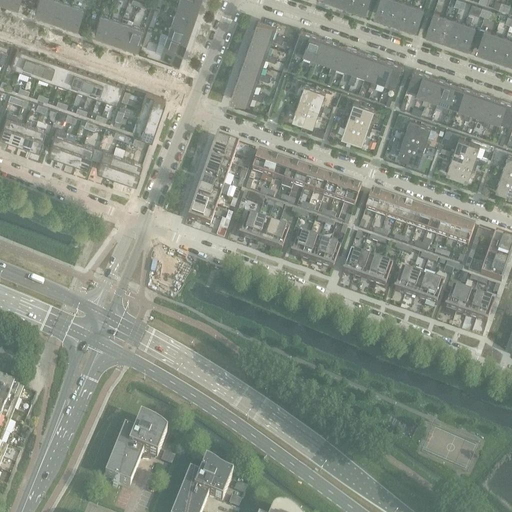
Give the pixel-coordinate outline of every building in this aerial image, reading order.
[(46,16),(51,0),(39,0),(35,12),(46,16)] [(62,2),(57,0),(51,0),(46,16),(56,19),(62,2)] [(199,0),(179,0),(179,4),(196,10),(199,0)] [(370,0),(358,0),(356,7),(366,11),(370,0)] [(380,0),(375,14),(386,18),(392,0),(380,0)] [(403,3),(395,0),(392,0),(386,18),(396,21),(396,22),(403,3)] [(72,5),(62,2),(56,19),(66,23),(72,5)] [(413,6),(403,3),(396,22),(406,25),(413,6)] [(196,10),(179,4),(175,14),(193,20),(196,10)] [(83,9),(72,5),(66,23),(77,26),(83,9)] [(424,10),(413,6),(406,25),(417,29),(424,10)] [(438,36),(445,17),(434,13),(427,32),(438,36)] [(193,20),(175,14),(172,24),(189,31),(193,20)] [(95,33),(105,36),(111,19),(101,15),(95,33)] [(455,21),(445,17),(438,36),(448,39),(448,40),(455,21)] [(122,22),(111,19),(105,36),(116,40),(122,22)] [(258,21),(255,31),(274,38),(273,41),(277,42),(279,37),(275,35),(277,28),(258,21)] [(465,24),(455,21),(448,40),(458,43),(465,24)] [(132,26),(122,22),(116,40),(126,43),(132,26)] [(189,31),(172,24),(168,35),(186,41),(189,31)] [(476,28),(465,24),(458,43),(469,47),(476,28)] [(143,30),(132,26),(126,43),(137,47),(143,30)] [(274,38),(255,31),(251,41),(270,47),(273,41),(274,38)] [(305,54),(306,52),(305,52),(311,34),(301,31),(294,50),(305,54)] [(478,50),(489,54),(496,35),(485,31),(478,50)] [(322,38),(311,34),(305,52),(306,52),(313,55),(316,56),(322,38)] [(186,41),(168,35),(164,45),(182,51),(186,41)] [(506,38),(496,35),(489,54),(499,57),(499,58),(506,38)] [(332,41),(322,38),(316,56),(313,55),(311,60),(317,62),(318,57),(326,59),(332,41)] [(511,53),(511,40),(506,38),(499,58),(499,57),(509,61),(511,53)] [(270,47),(251,41),(248,50),(267,57),(266,60),(271,61),(273,56),(268,54),(270,47)] [(342,45),(332,41),(326,59),(333,62),(336,63),(342,45)] [(0,63),(2,64),(9,45),(7,44),(7,46),(0,43),(0,42),(0,63)] [(182,51),(164,45),(161,56),(178,62),(182,51)] [(352,49),(342,45),(336,63),(333,62),(331,67),(337,69),(339,64),(346,66),(352,49)] [(10,67),(20,70),(27,51),(26,51),(25,52),(18,50),(19,49),(17,48),(10,67)] [(362,52),(352,49),(346,66),(353,69),(356,70),(362,52)] [(267,57),(248,50),(245,60),(264,66),(266,60),(267,57)] [(35,56),(30,54),(28,53),(28,52),(27,51),(20,70),(30,74),(37,55),(35,54),(35,56)] [(373,56),(362,52),(356,70),(353,69),(352,74),(357,76),(359,71),(367,73),(373,56)] [(44,59),(40,58),(37,57),(38,55),(37,55),(30,74),(40,77),(46,58),(45,58),(44,59)] [(383,59),(373,56),(367,73),(374,76),(377,77),(383,59)] [(54,62),(50,61),(47,60),(48,59),(46,58),(40,77),(49,80),(56,62),(55,61),(54,62)] [(387,80),(393,63),(383,59),(377,77),(374,76),(372,81),(378,83),(385,86),(386,82),(386,80),(387,80)] [(264,66),(245,60),(241,70),(260,76),(259,79),(264,81),(266,75),(261,73),(264,66)] [(64,66),(59,64),(57,63),(57,62),(56,62),(49,80),(59,84),(65,65),(64,64),(64,66)] [(396,90),(401,75),(404,66),(393,63),(387,80),(386,80),(386,82),(385,86),(396,90)] [(73,69),(69,68),(66,67),(67,65),(65,65),(59,84),(69,87),(75,68),(74,68),(73,69)] [(83,72),(79,71),(76,70),(76,69),(75,68),(69,87),(78,90),(85,72),(83,71),(83,72)] [(260,76),(241,70),(238,79),(257,86),(259,79),(260,76)] [(419,93),(419,92),(419,91),(425,74),(414,70),(407,89),(419,93)] [(93,76),(89,74),(86,74),(86,72),(85,72),(78,90),(88,94),(95,75),(93,75),(93,76)] [(435,77),(425,74),(419,91),(419,92),(426,94),(429,95),(435,77)] [(102,79),(98,78),(96,77),(96,75),(95,75),(88,94),(98,97),(104,78),(103,78),(102,79)] [(445,81),(435,77),(429,95),(426,94),(424,99),(430,101),(432,96),(439,98),(445,81)] [(112,83),(108,81),(105,80),(106,79),(104,78),(98,97),(107,100),(114,82),(113,81),(112,83)] [(257,86),(238,79),(235,89),(253,96),(252,98),(257,100),(259,94),(254,93),(257,86)] [(449,102),(455,84),(445,81),(439,98),(437,104),(445,106),(446,101),(449,102)] [(122,86),(117,84),(115,84),(115,82),(114,82),(107,100),(118,104),(124,85),(122,85),(122,86)] [(459,106),(466,88),(455,84),(449,102),(446,101),(445,106),(450,108),(452,103),(459,106)] [(297,97),(296,102),(309,106),(315,88),(305,85),(300,98),(297,97)] [(326,92),(315,88),(309,106),(323,111),(324,107),(325,106),(322,105),(326,92)] [(476,91),(466,88),(459,106),(467,108),(470,109),(476,91)] [(253,96),(235,89),(231,99),(250,106),(252,98),(253,96)] [(486,95),(476,91),(470,109),(467,108),(465,114),(471,115),(473,110),(480,113),(486,95)] [(146,93),(143,103),(162,110),(162,108),(161,108),(163,101),(165,101),(165,100),(146,93)] [(22,105),(24,100),(11,95),(9,101),(22,105)] [(496,99),(486,95),(480,113),(487,115),(490,116),(496,99)] [(506,102),(496,99),(490,116),(487,115),(485,121),(491,123),(493,117),(500,120),(506,102)] [(309,106),(296,102),(294,106),(297,107),(292,120),(303,124),(309,106)] [(346,114),(345,119),(358,123),(365,106),(354,102),(349,115),(346,114)] [(511,120),(511,104),(506,102),(500,120),(499,121),(510,125),(511,120)] [(162,110),(143,103),(140,113),(158,119),(159,118),(157,117),(158,115),(160,111),(161,111),(162,110)] [(323,111),(309,106),(303,124),(314,128),(318,115),(321,116),(323,111)] [(375,109),(365,106),(358,123),(372,128),(374,123),(371,123),(375,109)] [(10,139),(17,120),(18,116),(8,112),(0,135),(2,136),(2,135),(9,137),(9,139),(10,139)] [(158,119),(140,113),(136,122),(155,129),(155,128),(154,127),(156,123),(156,120),(158,121),(158,119)] [(358,123),(345,119),(343,123),(346,124),(342,138),(352,141),(358,123)] [(26,124),(17,120),(10,139),(11,140),(12,138),(19,141),(18,142),(20,143),(26,124)] [(402,133),(401,138),(414,143),(420,125),(410,121),(405,135),(402,133)] [(155,129),(136,122),(133,132),(151,139),(152,137),(151,137),(153,130),(154,130),(155,129)] [(372,128),(358,123),(352,141),(363,145),(368,132),(370,133),(372,128)] [(36,127),(26,124),(20,143),(21,143),(21,142),(28,144),(28,145),(29,146),(36,127)] [(431,129),(420,125),(414,143),(428,147),(430,143),(427,142),(431,129)] [(46,131),(36,127),(29,146),(31,146),(31,145),(38,147),(38,149),(39,149),(46,131)] [(58,156),(65,137),(66,133),(56,129),(48,152),(50,153),(51,152),(57,154),(57,156),(58,156)] [(74,141),(65,137),(58,156),(60,156),(60,155),(67,157),(67,159),(68,159),(74,141)] [(218,137),(214,148),(235,155),(239,144),(218,137)] [(414,143),(401,138),(399,143),(402,144),(397,157),(408,161),(414,143)] [(451,150),(450,155),(463,160),(470,142),(459,138),(454,152),(451,150)] [(84,144),(74,141),(68,159),(69,160),(70,158),(77,161),(76,162),(78,163),(84,144)] [(480,146),(470,142),(463,160),(477,165),(479,160),(476,159),(480,146)] [(428,147),(414,143),(408,161),(419,164),(423,151),(426,152),(428,147)] [(94,147),(84,144),(78,163),(79,163),(79,162),(86,164),(86,166),(88,166),(94,147)] [(235,155),(214,148),(211,158),(232,165),(235,155)] [(97,169),(98,170),(99,169),(103,170),(106,171),(105,172),(107,173),(113,154),(103,151),(97,169)] [(269,157),(258,153),(252,171),(262,175),(269,157)] [(123,157),(113,154),(107,173),(108,173),(108,172),(115,174),(115,176),(116,176),(123,157)] [(463,160),(450,155),(448,160),(451,161),(447,174),(457,178),(463,160)] [(511,156),(508,156),(504,166),(503,169),(501,168),(499,172),(511,176),(511,156)] [(133,161),(123,157),(116,176),(118,177),(118,175),(125,178),(125,179),(126,180),(133,161)] [(279,161),(269,157),(262,175),(273,179),(279,161)] [(232,165),(211,158),(207,168),(228,175),(232,165)] [(477,165),(463,160),(457,178),(468,181),(473,168),(475,169),(477,165)] [(143,164),(133,161),(126,180),(127,180),(128,179),(130,180),(135,181),(134,182),(136,183),(143,164)] [(289,164),(279,161),(273,179),(283,182),(289,164)] [(289,164),(283,182),(281,187),(291,191),(293,186),(299,168),(289,164)] [(228,175),(207,168),(204,178),(224,185),(228,175)] [(310,171),(299,168),(293,186),(303,189),(310,171)] [(320,175),(310,171),(303,189),(313,193),(320,175)] [(511,178),(511,176),(499,172),(497,177),(500,178),(496,191),(506,195),(511,178)] [(330,178),(320,175),(313,193),(324,196),(330,178)] [(224,185),(204,178),(200,188),(221,196),(224,185)] [(340,182),(330,178),(324,196),(334,200),(340,182)] [(350,185),(340,182),(334,200),(344,204),(350,185)] [(361,189),(350,185),(344,204),(355,207),(361,189)] [(221,196),(200,188),(197,199),(217,206),(221,196)] [(365,211),(376,215),(382,196),(371,193),(365,211)] [(392,200),(382,196),(376,215),(386,218),(392,200)] [(217,206),(197,199),(193,209),(214,216),(217,206)] [(403,204),(392,200),(386,218),(396,222),(403,204)] [(413,207),(403,204),(396,222),(406,225),(413,207)] [(423,211),(413,207),(406,225),(417,229),(423,211)] [(214,216),(193,209),(189,219),(210,227),(214,216)] [(433,214),(423,211),(417,229),(427,232),(433,214)] [(240,237),(250,241),(258,220),(259,215),(249,212),(240,237)] [(443,218),(433,214),(427,232),(437,236),(443,218)] [(454,221),(443,218),(437,236),(447,239),(454,221)] [(268,224),(258,220),(250,241),(261,244),(268,224)] [(464,225),(454,221),(447,239),(457,243),(464,225)] [(278,227),(268,224),(261,244),(271,248),(278,227)] [(474,229),(464,225),(457,243),(468,247),(474,229)] [(278,227),(271,248),(282,252),(289,231),(278,227)] [(302,259),(311,233),(300,230),(291,255),(302,259)] [(312,262),(319,242),(321,237),(311,233),(302,259),(312,262)] [(511,239),(495,233),(491,244),(511,251),(511,239)] [(330,245),(319,242),(312,262),(322,266),(330,245)] [(511,251),(491,244),(488,254),(509,262),(511,251)] [(340,249),(330,245),(322,266),(333,270),(340,249)] [(351,253),(344,271),(343,273),(354,277),(361,256),(351,253)] [(509,262),(488,254),(484,265),(505,272),(509,262)] [(372,260),(361,256),(354,277),(364,280),(372,260)] [(382,263),(372,260),(364,280),(374,284),(382,263)] [(392,267),(382,263),(374,284),(385,288),(392,267)] [(505,272),(484,265),(481,275),(501,282),(505,272)] [(415,298),(423,278),(424,273),(414,269),(412,274),(405,295),(415,298)] [(394,291),(405,295),(412,274),(402,270),(394,291)] [(434,276),(433,281),(425,302),(436,305),(445,280),(434,276)] [(423,278),(415,298),(425,302),(433,281),(423,278)] [(445,309),(456,312),(463,292),(453,288),(445,309)] [(463,292),(456,312),(466,316),(473,295),(463,292)] [(484,299),(473,295),(466,316),(476,320),(484,299)] [(494,303),(484,299),(476,320),(487,323),(494,303)] [(24,388),(0,378),(0,391),(19,399),(24,388)] [(19,399),(0,391),(0,403),(15,410),(19,399)] [(15,410),(0,403),(0,416),(10,421),(15,410)] [(0,429),(6,432),(10,421),(0,416),(0,429)] [(147,420),(144,419),(140,417),(134,432),(124,428),(105,476),(130,487),(143,453),(157,459),(167,434),(164,431),(162,429),(159,427),(156,425),(153,423),(150,421),(147,420)] [(176,456),(165,452),(161,461),(172,465),(176,456)] [(212,465),(210,463),(209,463),(205,461),(200,476),(189,472),(173,511),(202,511),(209,497),(222,502),(233,476),(226,473),(222,471),(219,469),(217,468),(215,466),(212,465)]
